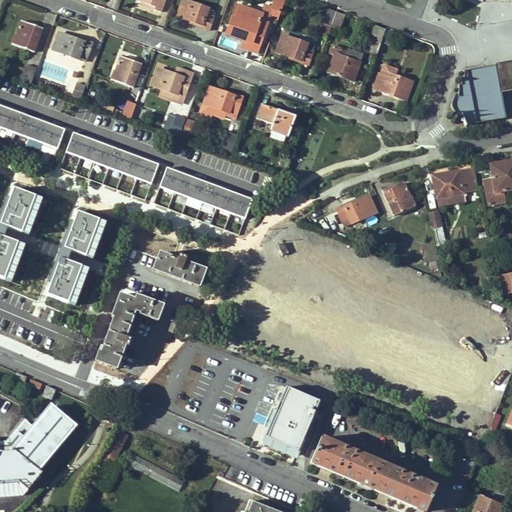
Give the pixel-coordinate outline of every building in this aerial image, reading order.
[(140,0),(140,1),(155,6),(154,9),(160,11),(163,0),(140,0)] [(208,8),(184,0),(182,0),(177,16),(194,22),(193,24),(208,29),(213,17),(206,14),(208,8)] [(239,6),(235,17),(232,16),(225,33),(243,39),(241,46),(256,52),(269,16),(275,19),(282,0),(273,0),(271,7),(264,4),(260,13),(239,6)] [(154,9),(155,6),(140,1),(139,4),(154,9)] [(331,26),(335,13),(327,10),(322,23),(331,26)] [(339,29),(343,16),(335,13),(331,26),(339,29)] [(12,44),(35,52),(45,25),(39,23),(37,26),(30,24),(22,21),(17,35),(16,34),(12,44)] [(328,33),(331,26),(322,23),(320,30),(328,33)] [(375,27),(366,49),(377,53),(381,41),(385,31),(375,27)] [(389,44),(393,33),(385,31),(381,41),(389,44)] [(54,50),(86,61),(92,42),(77,36),(76,39),(60,33),(54,50)] [(307,44),(281,34),(275,51),(292,57),(291,59),(307,64),(311,52),(310,52),(313,46),(307,44)] [(346,51),(333,46),(330,53),(335,54),(328,72),(352,81),(359,62),(343,56),(346,51)] [(343,56),(359,62),(361,55),(346,49),(346,51),(343,56)] [(130,59),(121,56),(112,79),(134,87),(144,61),(131,56),(130,59)] [(498,78),(497,79),(499,91),(511,89),(511,61),(494,65),(499,68),(500,74),(498,77),(498,78)] [(27,64),(25,69),(21,80),(31,83),(37,68),(27,64)] [(9,76),(21,80),(25,69),(13,65),(9,76)] [(389,73),(394,75),(396,69),(384,65),(380,73),(388,76),(389,73)] [(450,105),(451,109),(453,112),(457,117),(461,116),(465,125),(466,125),(504,117),(499,91),(497,79),(498,78),(498,77),(500,74),(499,68),(494,65),(463,70),(463,78),(460,78),(460,85),(458,84),(457,94),(454,94),(450,105)] [(183,100),(191,79),(176,73),(175,74),(159,68),(152,85),(162,89),(160,96),(174,101),(175,98),(183,100)] [(178,68),(176,73),(191,79),(193,74),(178,68)] [(380,73),(379,72),(373,88),(405,99),(411,81),(394,75),(389,73),(388,76),(380,73)] [(72,98),(80,101),(86,85),(78,82),(72,98)] [(227,115),(235,118),(243,97),(227,91),(226,93),(210,87),(201,113),(211,116),(212,113),(214,108),(228,113),(227,115)] [(131,119),(136,104),(129,101),(123,116),(131,119)] [(273,124),(271,130),(288,136),(295,116),(262,104),(257,118),(273,124)] [(64,130),(0,106),(0,127),(1,128),(15,133),(29,138),(43,143),(58,149),(64,130)] [(228,113),(214,108),(212,113),(225,118),(227,115),(228,113)] [(165,130),(179,135),(185,120),(171,115),(165,130)] [(189,138),(195,122),(187,119),(181,134),(189,138)] [(220,149),(232,153),(238,136),(227,132),(220,149)] [(158,165),(73,133),(66,151),(80,157),(94,162),(109,167),(123,173),(137,178),(151,183),(158,165)] [(511,190),(511,163),(508,164),(508,162),(491,165),(497,193),(511,190)] [(475,167),(459,170),(460,177),(455,178),(454,174),(445,176),(445,173),(433,175),(437,198),(439,197),(440,205),(467,201),(466,196),(468,196),(467,193),(479,191),(475,167)] [(251,200),(166,168),(159,186),(174,191),(188,197),(202,202),(216,207),(230,213),(244,218),(251,200)] [(384,191),(395,216),(417,207),(413,198),(412,198),(406,184),(391,191),(390,188),(384,191)] [(350,218),(353,224),(377,213),(371,197),(353,205),(352,202),(338,209),(343,221),(350,218)] [(187,198),(184,205),(201,212),(204,205),(187,198)] [(431,228),(442,225),(438,210),(427,213),(431,228)] [(84,257),(99,221),(77,212),(62,248),(84,257)] [(435,230),(438,246),(447,244),(443,228),(435,230)] [(376,280),(370,266),(363,269),(361,263),(360,263),(354,266),(351,259),(350,259),(344,262),(342,256),(341,256),(334,258),(331,252),(324,255),(321,249),(315,251),(312,245),(311,245),(305,247),(302,241),(301,241),(295,244),(293,238),(286,241),(292,254),(285,257),(287,263),(288,263),(295,260),(298,267),(304,264),(307,270),(308,271),(314,268),(317,274),(324,271),(327,278),(333,274),(336,281),(343,278),(346,285),(353,282),(356,289),(376,280)] [(284,243),(279,245),(283,255),(289,252),(284,243)] [(159,254),(147,250),(141,265),(153,269),(159,254)] [(199,287),(205,270),(187,263),(185,262),(187,258),(184,257),(180,255),(178,260),(159,253),(159,254),(153,269),(153,271),(199,287)] [(58,258),(46,296),(68,303),(80,265),(58,258)] [(433,272),(440,271),(438,260),(431,261),(433,272)] [(449,307),(443,293),(436,296),(433,290),(427,293),(424,286),(417,289),(414,283),(407,286),(404,279),(397,282),(394,275),(388,278),(385,272),(378,274),(382,281),(368,287),(371,294),(378,291),(381,298),(387,295),(390,301),(397,298),(400,304),(406,302),(409,308),(416,305),(419,312),(426,309),(429,315),(435,313),(438,318),(452,312),(449,307)] [(511,274),(502,277),(505,294),(511,292),(511,274)] [(263,280),(259,289),(268,293),(270,287),(271,286),(263,280)] [(488,398),(491,391),(494,382),(496,377),(481,371),(482,370),(482,368),(482,366),(481,366),(474,362),(472,368),(463,364),(441,356),(442,355),(442,353),(442,351),(434,347),(432,353),(423,350),(399,341),(400,338),(400,337),(400,336),(398,335),(393,331),(390,338),(381,334),(359,326),(360,324),(360,323),(360,321),(352,317),(350,323),(341,319),(317,310),(319,307),(318,305),(311,301),(309,308),(299,304),(277,296),(278,293),(277,291),(270,287),(268,293),(259,289),(251,286),(248,293),(245,302),(242,308),(488,398)] [(110,367),(111,364),(117,366),(125,345),(129,347),(131,340),(125,338),(135,311),(141,314),(141,315),(157,321),(163,306),(137,296),(135,300),(120,295),(112,316),(114,317),(101,353),(99,352),(96,361),(110,367)] [(302,295),(299,304),(309,308),(311,301),(302,295)] [(471,304),(470,303),(464,306),(461,300),(454,302),(460,316),(454,319),(457,325),(463,322),(466,329),(473,325),(476,332),(483,329),(485,335),(492,333),(495,339),(508,334),(505,327),(499,314),(493,317),(491,311),(490,311),(483,313),(480,307),(473,309),(471,304)] [(344,310),(341,319),(350,323),(352,317),(353,316),(344,310)] [(384,326),(381,334),(390,338),(393,331),(384,326)] [(240,355),(244,343),(229,337),(224,349),(240,355)] [(32,350),(34,344),(21,339),(19,344),(32,350)] [(426,341),(423,350),(432,353),(434,347),(434,346),(426,341)] [(466,355),(463,364),(472,368),(474,362),(475,361),(466,355)] [(13,383),(22,387),(26,377),(18,373),(13,383)] [(30,384),(39,388),(42,383),(32,379),(30,384)] [(44,396),(52,399),(56,390),(48,386),(44,396)] [(265,437),(280,443),(297,451),(321,402),(287,387),(265,437)] [(0,483),(17,482),(25,489),(28,491),(42,474),(38,470),(75,426),(51,407),(33,428),(25,422),(6,444),(0,444),(0,483)] [(494,431),(499,420),(494,418),(489,429),(490,429),(493,431),(494,431)] [(485,435),(469,429),(465,441),(480,447),(485,435)] [(485,441),(489,443),(493,431),(490,429),(485,441)] [(91,481),(98,485),(112,459),(115,460),(128,436),(118,431),(91,481)] [(322,437),(310,462),(319,466),(424,511),(435,486),(322,437)] [(295,456),(297,451),(280,443),(277,448),(295,456)] [(123,462),(179,491),(185,480),(129,452),(123,462)] [(0,495),(22,494),(25,489),(17,482),(0,483),(0,495)] [(473,511),(499,511),(502,507),(488,500),(489,498),(478,493),(477,496),(480,497),(473,511)] [(277,511),(249,501),(244,511),(277,511)] [(322,511),(327,507),(317,503),(310,511),(322,511)]
